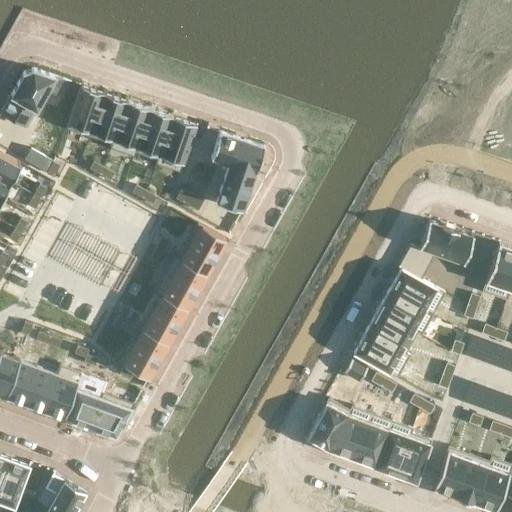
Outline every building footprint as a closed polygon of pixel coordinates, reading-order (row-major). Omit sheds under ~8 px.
[(1,111),(1,112),(26,126),(35,108),(45,91),(55,97),(64,80),(65,79),(54,75),(32,68),(23,71),(4,106),(1,111)] [(80,85),(65,128),(88,136),(103,92),(80,84),(80,85)] [(103,92),(88,136),(89,136),(111,143),(109,148),(110,148),(112,144),(127,100),(103,92)] [(112,144),(110,148),(133,156),(135,151),(150,107),(127,100),(112,144)] [(150,107),(135,151),(146,155),(156,159),(155,163),(172,115),(150,107)] [(172,115),(155,163),(167,167),(179,171),(182,162),(195,124),(196,123),(172,115)] [(219,132),(210,158),(228,164),(254,172),(255,173),(264,146),(248,141),(219,131),(219,132)] [(31,148),(24,159),(46,171),(52,161),(53,160),(31,148)] [(0,152),(0,177),(9,182),(19,163),(0,152)] [(52,161),(46,171),(54,175),(59,165),(52,161)] [(93,161),(89,168),(99,174),(103,167),(93,161)] [(228,164),(215,201),(240,210),(242,210),(254,172),(228,164)] [(103,167),(99,174),(110,179),(114,172),(103,167)] [(0,177),(0,197),(0,198),(9,182),(0,177)] [(39,184),(33,194),(40,198),(46,188),(39,184)] [(135,185),(132,192),(142,197),(146,190),(135,185)] [(181,187),(175,198),(182,202),(188,191),(181,187)] [(146,190),(142,197),(152,203),(156,196),(146,190)] [(188,191),(182,202),(189,205),(195,195),(188,191)] [(33,194),(27,204),(35,208),(40,198),(33,194)] [(20,217),(14,228),(22,232),(27,221),(20,217)] [(428,219),(418,246),(463,262),(472,235),(457,230),(457,229),(441,224),(428,219)] [(184,245),(178,256),(207,272),(226,239),(197,223),(184,245)] [(14,228),(9,238),(16,242),(22,232),(14,228)] [(161,236),(155,246),(163,250),(168,240),(161,236)] [(498,242),(482,290),(506,299),(509,289),(508,289),(511,278),(511,247),(499,243),(498,242)] [(155,246),(150,256),(157,260),(163,250),(155,246)] [(416,246),(404,267),(425,279),(437,259),(439,254),(423,248),(416,246)] [(2,251),(0,254),(0,263),(3,265),(9,255),(2,251)] [(167,266),(154,289),(187,307),(207,272),(178,256),(171,268),(167,266)] [(389,288),(432,313),(433,312),(444,291),(401,267),(389,288)] [(389,288),(377,309),(417,332),(416,333),(420,335),(433,312),(432,313),(389,288)] [(152,303),(139,326),(168,342),(187,307),(154,289),(153,291),(162,296),(158,303),(156,305),(152,303)] [(470,292),(467,303),(476,307),(480,295),(470,292)] [(467,303),(463,315),(472,318),(476,307),(467,303)] [(123,305),(117,315),(124,319),(130,309),(123,305)] [(377,309),(365,330),(405,353),(405,352),(416,333),(417,332),(377,309)] [(117,315),(111,325),(118,329),(124,319),(117,315)] [(25,321),(20,332),(28,335),(32,324),(25,321)] [(484,323),(481,332),(492,336),(495,327),(484,323)] [(133,337),(119,362),(147,378),(148,378),(168,342),(139,326),(138,328),(143,330),(138,338),(137,340),(133,337)] [(495,327),(492,336),(503,340),(507,331),(495,327)] [(365,330),(353,352),(396,377),(409,354),(405,352),(405,353),(365,330)] [(39,331),(36,339),(47,343),(50,335),(39,331)] [(50,335),(47,343),(58,347),(61,339),(50,335)] [(454,339),(450,351),(459,354),(463,343),(454,339)] [(77,345),(74,353),(85,357),(86,354),(88,349),(77,345)] [(0,393),(6,396),(20,359),(0,351),(0,393)] [(85,357),(84,361),(94,365),(97,358),(86,354),(85,357)] [(351,358),(343,372),(359,381),(367,367),(351,358)] [(20,359),(6,396),(25,403),(38,366),(20,359)] [(446,362),(442,373),(451,376),(455,365),(446,362)] [(38,366),(25,403),(44,410),(60,364),(57,373),(38,366)] [(60,364),(44,410),(64,418),(75,386),(77,380),(81,371),(60,364)] [(123,365),(119,372),(130,377),(133,371),(123,365)] [(375,371),(370,380),(381,386),(385,377),(375,371)] [(442,373),(437,384),(447,388),(451,376),(442,373)] [(381,386),(391,391),(396,383),(385,377),(381,386)] [(75,386),(64,418),(91,428),(103,396),(101,396),(83,389),(75,386)] [(103,396),(91,428),(115,437),(134,403),(109,393),(107,398),(103,396)] [(413,393),(408,401),(419,407),(423,399),(413,393)] [(311,427),(306,437),(328,449),(348,413),(350,409),(349,409),(328,397),(320,411),(311,427)] [(419,407),(429,413),(434,405),(423,399),(419,407)] [(348,413),(328,449),(354,459),(371,412),(351,405),(349,409),(350,409),(348,413)] [(371,412),(354,459),(374,466),(391,419),(371,412)] [(471,412),(468,422),(479,426),(482,416),(471,412)] [(391,419),(374,466),(384,470),(394,474),(410,431),(411,431),(412,427),(391,419)] [(492,420),(488,429),(499,433),(503,424),(492,420)] [(511,427),(503,424),(499,433),(510,437),(511,433),(511,427)] [(410,431),(394,474),(404,478),(405,477),(415,482),(431,439),(411,431),(410,431)] [(448,445),(432,488),(434,489),(434,488),(453,495),(454,495),(469,453),(448,445)] [(453,495),(452,496),(474,504),(475,503),(474,503),(489,461),(488,460),(469,453),(454,495),(453,495)] [(489,461),(474,503),(475,503),(493,510),(495,511),(511,463),(490,456),(488,460),(489,461)] [(0,457),(0,489),(10,461),(0,457)] [(10,461),(0,489),(0,504),(15,510),(30,469),(10,461)] [(58,496),(49,511),(77,511),(87,494),(55,477),(47,491),(58,496)] [(511,511),(511,496),(507,495),(501,511),(511,511)]
